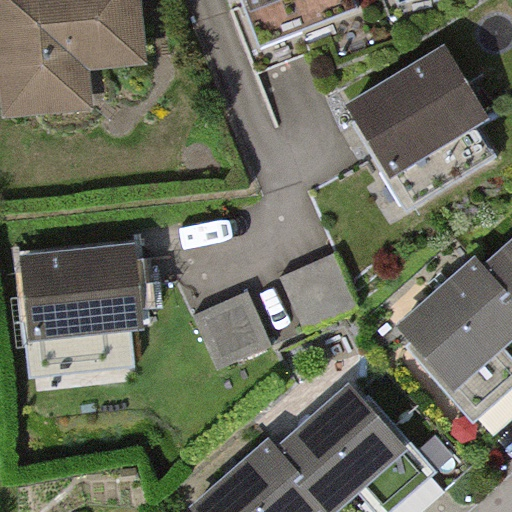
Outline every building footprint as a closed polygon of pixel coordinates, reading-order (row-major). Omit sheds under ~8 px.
[(150,0),(0,0),(0,30),(9,121),(104,112),(101,76),(157,71),(150,0)] [(252,0),(269,45),(356,12),(351,0),(252,0)] [(456,49),(360,106),(405,181),(501,123),(456,49)] [(146,248),(29,259),(37,340),(154,329),(146,248)] [(511,252),(497,267),(511,283),(511,252)] [(511,283),(497,267),(484,253),(403,327),(469,399),(511,359),(511,283)] [(343,260),(289,285),(312,335),(366,309),(343,260)] [(256,297),(201,323),(224,372),(280,346),(256,297)] [(358,387),(289,450),(332,510),(333,511),(356,511),(420,455),(358,387)] [(280,440),(203,509),(205,511),(329,511),(332,510),(289,450),(280,440)]
